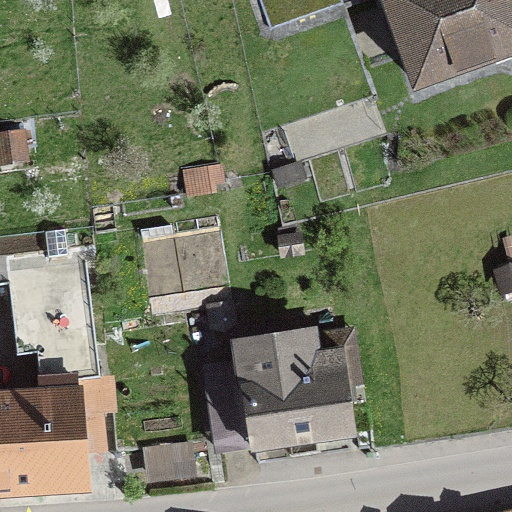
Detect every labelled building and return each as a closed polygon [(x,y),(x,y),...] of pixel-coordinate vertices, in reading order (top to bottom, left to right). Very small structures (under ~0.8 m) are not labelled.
[(259,0),(270,29),(343,3),(341,0),(259,0)] [(511,0),(387,0),(418,83),(511,49),(511,0)] [(0,161),(24,157),(21,131),(0,134),(0,161)] [(240,361),(208,366),(218,451),(352,432),(341,350),(314,354),(311,333),(238,344),(240,361)] [(100,377),(96,344),(42,350),(47,383),(76,380),(100,377)] [(0,489),(84,484),(77,391),(0,396),(0,489)]
